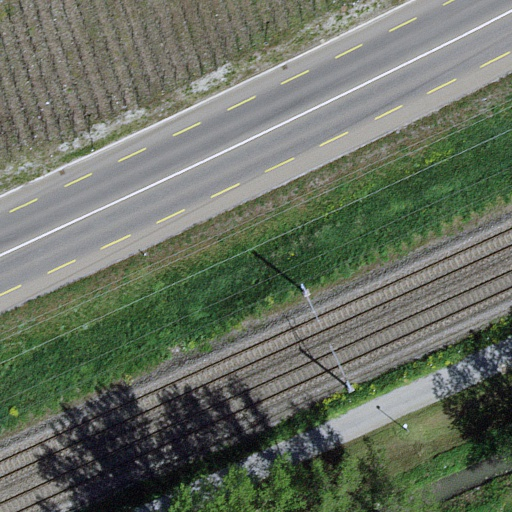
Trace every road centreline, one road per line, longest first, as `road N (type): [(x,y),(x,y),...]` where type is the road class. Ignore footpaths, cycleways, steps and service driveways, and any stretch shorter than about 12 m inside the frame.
road 1 (primary): [(511,8),(0,246)]
road 2 (unclassified): [(511,354),(168,511)]
